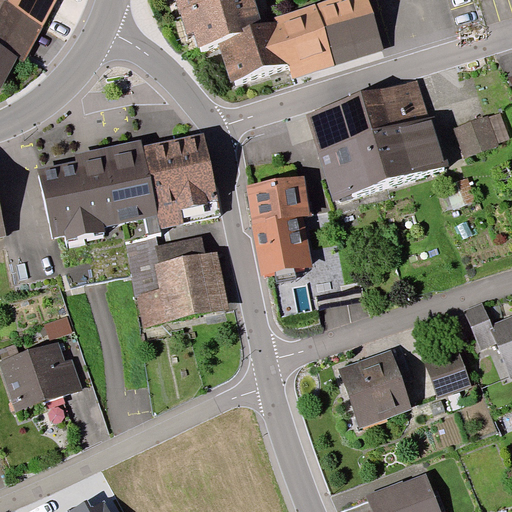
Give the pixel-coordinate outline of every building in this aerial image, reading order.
[(57,0),(0,0),(0,2),(43,25),(57,0)] [(275,19),(263,22),(255,0),(175,0),(180,13),(181,13),(187,33),(194,31),(198,45),(217,40),(231,82),(289,64),(275,19)] [(384,50),(368,0),(326,0),(274,16),(275,19),(289,64),(293,78),(384,50)] [(43,25),(0,2),(0,47),(18,57),(25,60),(43,25)] [(0,84),(3,86),(18,57),(0,47),(0,84)] [(443,172),(415,86),(360,103),(387,190),(443,172)] [(360,103),(301,122),(328,208),(387,190),(360,103)] [(511,143),(500,116),(450,135),(470,165),(511,144),(511,143)] [(222,218),(205,140),(144,153),(161,227),(162,231),(222,218)] [(144,153),(39,176),(55,249),(161,227),(144,153)] [(300,187),(250,196),(264,280),(315,271),(300,187)] [(0,203),(0,247),(11,245),(0,203)] [(221,259),(157,272),(162,295),(137,301),(144,336),(233,318),(221,259)] [(483,306),(463,314),(480,356),(492,351),(507,389),(511,386),(511,320),(492,329),(483,306)] [(69,342),(0,367),(0,371),(18,420),(88,394),(69,342)] [(394,355),(334,378),(358,437),(417,414),(394,355)] [(462,359),(430,371),(441,401),(473,388),(462,359)] [(440,511),(427,475),(367,497),(372,511),(440,511)]
